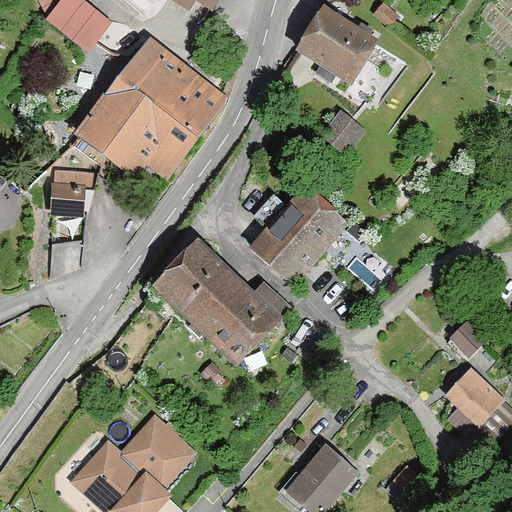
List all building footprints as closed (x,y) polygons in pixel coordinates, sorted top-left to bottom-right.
[(56,0),(35,0),(49,22),(47,24),(89,54),(110,28),(75,0),(67,0),(61,8),(56,0)] [(218,0),(163,0),(188,15),(193,6),(209,16),(218,0)] [(321,11),(294,55),(352,91),(379,47),(321,11)] [(148,43),(71,139),(130,186),(145,168),(163,181),(225,104),(148,43)] [(366,133),(341,115),(323,138),(347,157),(366,133)] [(98,176),(55,174),(55,190),(49,190),(49,221),(85,221),(85,190),(95,190),(98,176)] [(288,208),(276,198),(252,224),(265,236),(252,250),(294,288),(351,226),(307,187),(288,208)] [(202,239),(155,287),(242,372),(299,315),(268,284),(258,294),(202,239)] [(470,374),(446,401),(478,431),(503,404),(470,374)] [(110,441),(70,484),(100,511),(164,511),(176,499),(167,491),(198,457),(178,439),(185,431),(172,419),(166,426),(157,417),(123,453),(110,441)] [(325,449),(285,497),(304,511),(330,511),(359,478),(325,449)]
